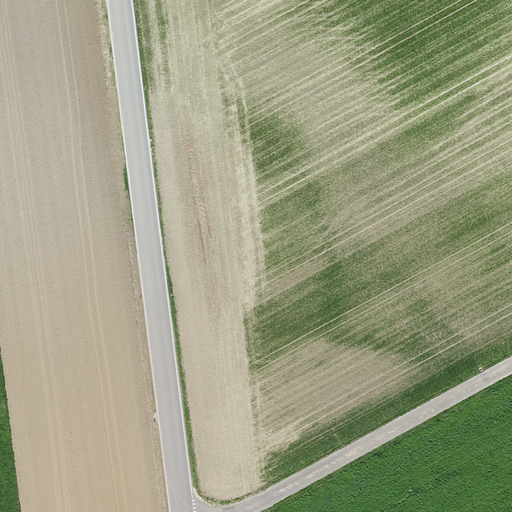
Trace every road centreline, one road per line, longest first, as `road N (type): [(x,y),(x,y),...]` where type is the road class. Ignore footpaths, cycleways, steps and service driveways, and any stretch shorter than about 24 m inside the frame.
road 1 (tertiary): [(119,0),(181,511)]
road 2 (unclassified): [(511,364),(240,511)]
